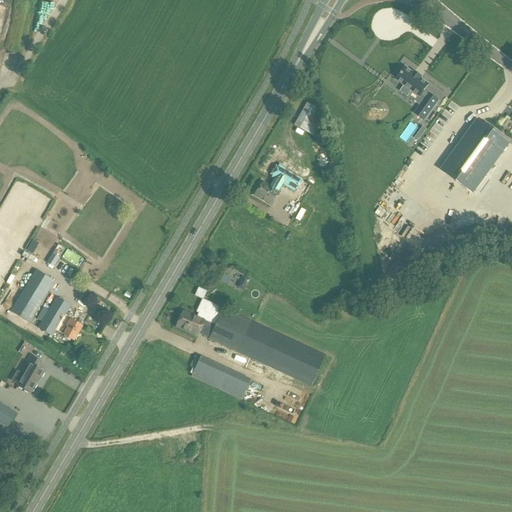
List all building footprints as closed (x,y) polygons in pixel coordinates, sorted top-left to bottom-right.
[(23,29),(28,1),(20,0),(13,0),(11,20),(18,22),(17,28),(23,29)] [(413,74),(405,68),(396,80),(404,86),(400,91),(407,97),(412,91),(420,97),(425,100),(415,114),(424,120),(438,101),(429,94),(424,91),(428,85),(421,79),(421,78),(414,72),(413,74)] [(294,126),(317,139),(324,126),(318,123),(321,120),(317,118),(321,111),(307,103),(294,126)] [(465,137),(440,170),(473,194),(509,144),(501,138),(503,136),(486,124),(485,126),(477,120),(470,129),(471,130),(466,137),(465,137)] [(423,127),(415,138),(419,141),(427,130),(423,127)] [(37,168),(45,150),(35,146),(27,164),(37,168)] [(398,174),(409,159),(400,152),(390,166),(389,167),(398,174)] [(263,182),(255,196),(263,201),(260,205),(265,208),(268,204),(272,206),(280,192),(277,190),(282,181),(299,191),(305,182),(281,168),(270,186),(263,182)] [(52,254),(46,263),(54,268),(59,259),(52,254)] [(54,282),(36,270),(11,312),(30,323),(54,282)] [(246,285),(249,280),(244,277),(241,282),(246,285)] [(71,307),(57,298),(39,328),(53,337),(57,331),(74,342),(82,328),(70,320),(71,318),(66,315),(71,307)] [(197,314),(195,317),(183,312),(176,328),(198,337),(199,334),(210,339),(209,340),(311,387),(325,356),(223,309),(201,299),(195,313),(197,314)] [(31,356),(26,365),(29,367),(20,382),(32,390),(38,379),(39,379),(44,372),(38,369),(42,363),(31,356)] [(192,377),(242,400),(251,381),(201,358),(192,377)] [(318,372),(324,374),(328,364),(322,362),(318,372)] [(353,377),(330,365),(324,376),(346,388),(353,377)] [(254,396),(259,386),(253,383),(248,393),(254,396)] [(0,403),(0,423),(8,428),(16,414),(0,403)]
